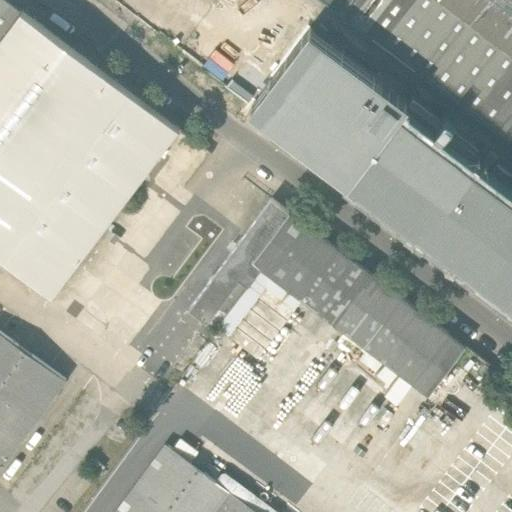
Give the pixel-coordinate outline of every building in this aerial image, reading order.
[(0,0),(0,40),(23,9),(13,1),(11,0),(0,0)] [(511,0),(322,0),(511,142),(511,0)] [(0,237),(53,162),(115,77),(28,13),(23,9),(0,40),(0,237)] [(239,103),(511,307),(511,196),(485,176),(482,174),(471,165),(398,111),(405,101),(390,89),(380,82),(300,22),(263,72),(239,103)] [(115,77),(53,162),(0,237),(0,258),(15,270),(50,295),(115,211),(149,165),(178,128),(115,77)] [(511,172),(496,161),(485,176),(511,196),(511,172)] [(216,328),(216,327),(260,267),(297,218),(271,198),(188,309),(206,322),(207,321),(216,328)] [(466,345),(297,218),(260,267),(216,327),(257,357),(301,298),(429,394),(466,345)] [(0,331),(0,440),(15,451),(67,380),(24,349),(0,331)] [(324,364),(292,410),(325,432),(356,387),(324,364)] [(0,472),(15,451),(0,440),(0,472)] [(165,444),(114,511),(277,511),(222,471),(215,481),(190,463),(197,453),(179,440),(172,449),(165,444)]
